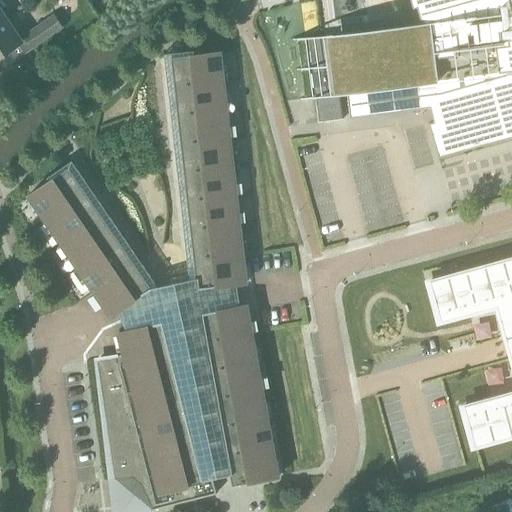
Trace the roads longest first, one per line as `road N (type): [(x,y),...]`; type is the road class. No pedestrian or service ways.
road 1 (residential): [(310,511),(349,452),(320,272),(511,219)]
road 2 (residential): [(37,325),(64,477),(58,511)]
